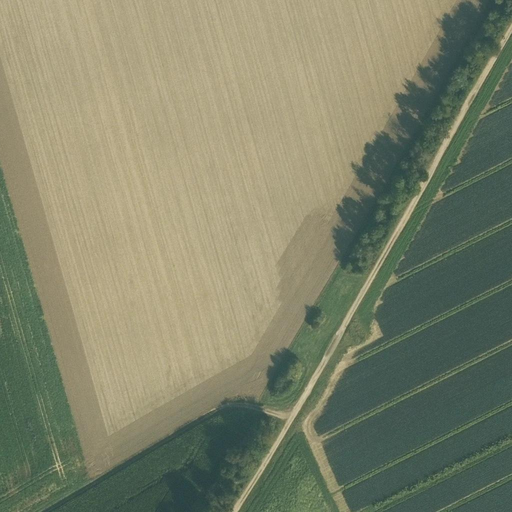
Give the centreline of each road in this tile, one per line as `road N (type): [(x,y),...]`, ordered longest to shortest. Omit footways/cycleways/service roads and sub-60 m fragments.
road 1 (track): [(511,22),(289,416)]
road 2 (track): [(54,511),(229,405),(289,416)]
